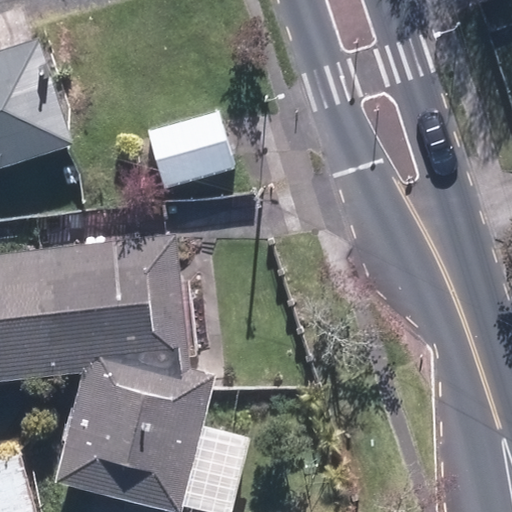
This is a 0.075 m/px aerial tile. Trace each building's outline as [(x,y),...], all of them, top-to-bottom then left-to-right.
[(0,56),(0,169),(81,142),(48,41),(0,56)] [(170,191),(241,168),(225,110),(153,133),(170,191)] [(10,224),(0,224),(0,243),(12,241),(10,224)] [(76,445),(67,478),(194,508),(228,372),(199,366),(184,235),(0,255),(0,380),(94,370),(83,414),(72,411),(64,442),(76,445)] [(0,511),(40,511),(23,455),(0,461),(0,511)]
